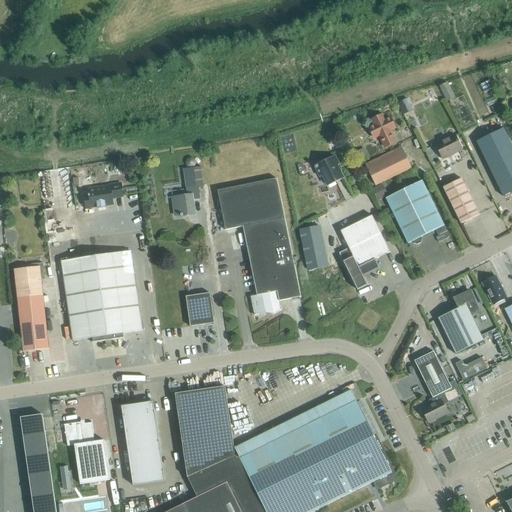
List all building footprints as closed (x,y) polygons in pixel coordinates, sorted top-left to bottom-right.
[(488,73),(492,81),(498,78),(493,70),(488,73)] [(440,86),(447,101),(455,97),(448,82),(440,86)] [(401,109),(411,104),(408,98),(398,103),(401,109)] [(492,107),(495,113),(503,109),(500,103),(492,107)] [(385,147),(395,142),(390,131),(395,128),(390,117),(385,120),(383,116),(372,121),(374,125),(369,127),(374,138),(379,136),(385,147)] [(511,191),(511,146),(504,129),(476,142),(503,196),(511,191)] [(446,138),(435,144),(442,159),(454,153),(453,152),(462,148),(455,135),(447,139),(446,138)] [(412,168),(401,146),(365,164),(376,186),(412,168)] [(369,159),(364,150),(355,154),(360,163),(369,159)] [(336,182),(344,178),(337,165),(339,164),(335,156),(314,167),(319,177),(322,175),(326,184),(334,180),(336,182)] [(179,201),(173,202),(175,215),(181,215),(181,217),(195,215),(193,200),(200,199),(198,187),(203,187),(200,167),(193,168),(195,186),(190,187),(186,188),(187,195),(178,197),(179,201)] [(254,315),(273,311),(274,314),(281,310),(279,301),(301,297),(285,218),(283,209),(276,178),(217,190),(221,210),(226,230),(243,226),(257,295),(250,297),(254,315)] [(479,215),(464,184),(461,178),(443,187),(461,224),(479,215)] [(444,225),(424,184),(422,180),(404,189),(400,188),(396,190),(395,194),(386,198),(408,243),(412,241),(413,243),(417,244),(421,243),(422,239),(421,237),(444,225)] [(89,196),(85,197),(86,207),(97,205),(97,208),(105,207),(105,204),(113,203),(112,197),(123,196),(121,183),(110,185),(110,187),(89,190),(89,195),(88,195),(89,196)] [(382,184),(372,189),(378,201),(388,196),(382,184)] [(318,214),(323,227),(339,221),(334,208),(318,214)] [(374,260),(390,252),(372,216),(340,231),(349,248),(339,253),(357,290),(367,285),(362,275),(378,268),(374,260)] [(319,226),(299,230),(308,271),(328,267),(319,226)] [(131,251),(61,261),(73,341),(92,338),(93,342),(92,342),(92,343),(124,338),(124,337),(123,333),(142,331),(131,251)] [(14,270),(23,352),(49,349),(41,277),(44,277),(42,264),(33,265),(33,268),(14,270)] [(496,276),(483,283),(493,305),(506,298),(496,276)] [(477,305),(470,291),(454,299),(458,308),(438,318),(456,354),(483,341),(472,317),(479,310),(477,305)] [(214,323),(210,293),(186,297),(190,326),(214,323)] [(452,388),(433,352),(414,361),(433,398),(438,395),(444,392),(452,388)] [(463,380),(487,368),(482,356),(466,364),(463,358),(454,362),(463,380)] [(225,386),(175,394),(187,477),(235,456),(225,386)] [(449,403),(444,392),(438,395),(441,400),(422,410),(428,422),(447,413),(444,405),(449,403)] [(235,456),(187,477),(197,497),(227,482),(241,511),(311,511),(373,481),(376,486),(380,488),(393,481),(393,480),(394,478),(394,477),(395,476),(395,474),(383,451),(381,452),(356,401),(240,458),(235,456)] [(153,402),(122,406),(133,486),(165,481),(153,402)] [(56,511),(43,414),(20,418),(34,511),(56,511)] [(467,418),(470,424),(477,421),(474,414),(467,418)] [(93,423),(93,422),(81,424),(81,422),(64,425),(65,425),(68,446),(74,445),(80,484),(110,480),(104,440),(94,442),(92,423),(93,423)] [(448,432),(455,428),(452,423),(446,427),(448,432)] [(197,497),(182,505),(185,511),(241,511),(227,482),(197,497)] [(83,510),(108,509),(107,497),(82,498),(83,510)]
